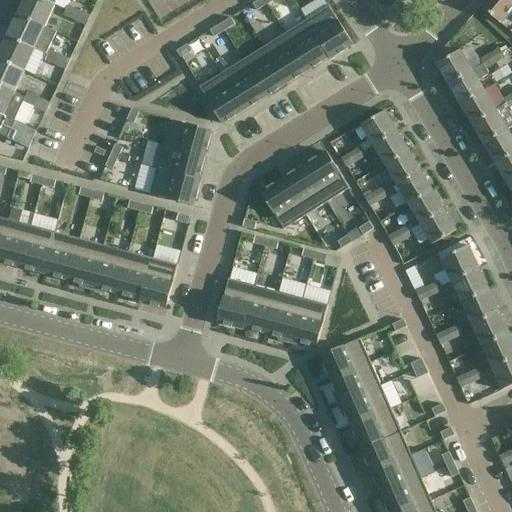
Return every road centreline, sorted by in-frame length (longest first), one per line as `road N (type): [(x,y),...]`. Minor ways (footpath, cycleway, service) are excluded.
road 1 (residential): [(182,363),(240,165),(398,63)]
road 2 (residential): [(339,511),(304,429),(273,398),(245,380),(182,363)]
road 3 (residential): [(511,259),(398,63)]
road 4 (residential): [(182,363),(0,313)]
